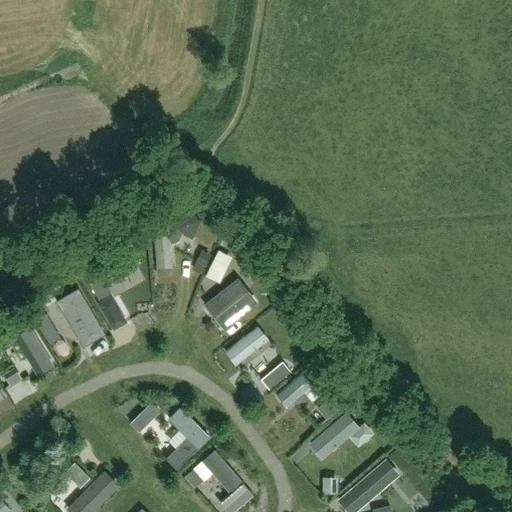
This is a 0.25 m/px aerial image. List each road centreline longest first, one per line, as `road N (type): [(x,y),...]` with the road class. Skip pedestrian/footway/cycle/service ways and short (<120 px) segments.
road 1 (track): [(204,168),(240,182),(299,229),(341,284),(371,349),(504,500),(494,511)]
road 2 (track): [(0,298),(204,168)]
